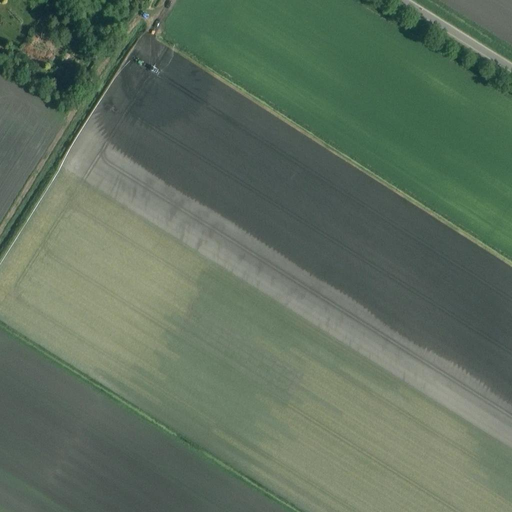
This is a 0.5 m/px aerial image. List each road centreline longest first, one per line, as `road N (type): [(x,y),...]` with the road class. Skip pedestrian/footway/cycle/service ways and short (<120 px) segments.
road 1 (track): [(171,0),(132,24),(0,232)]
road 2 (unclassified): [(401,0),(511,69)]
